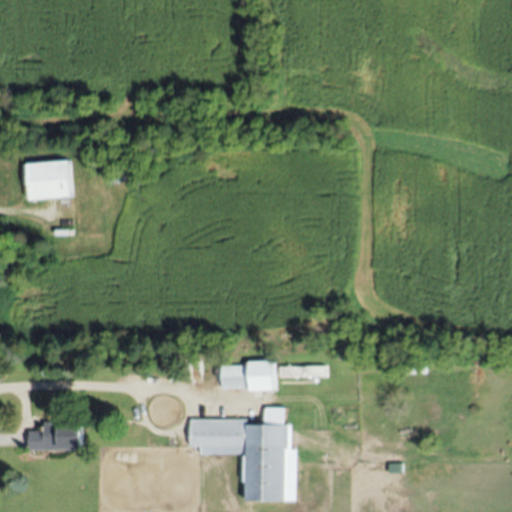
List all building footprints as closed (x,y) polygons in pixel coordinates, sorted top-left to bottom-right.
[(72,197),(30,201),(27,163),(68,159),(72,197)] [(109,169),(124,168),(125,182),(110,183),(109,169)] [(273,360),(273,391),(248,392),(248,389),(219,389),(219,366),(247,365),(246,361),(273,360)] [(289,424),(289,451),(286,451),(286,470),(292,470),(292,490),(286,490),(286,501),(246,501),(246,482),(242,482),(242,469),(244,469),(244,454),(199,454),(199,447),(189,447),(189,418),(245,418),(245,424),(265,424),(264,406),(284,406),(284,424),(289,424)] [(81,425),(81,449),(29,449),(28,431),(44,431),(44,422),(66,422),(66,425),(81,425)]
